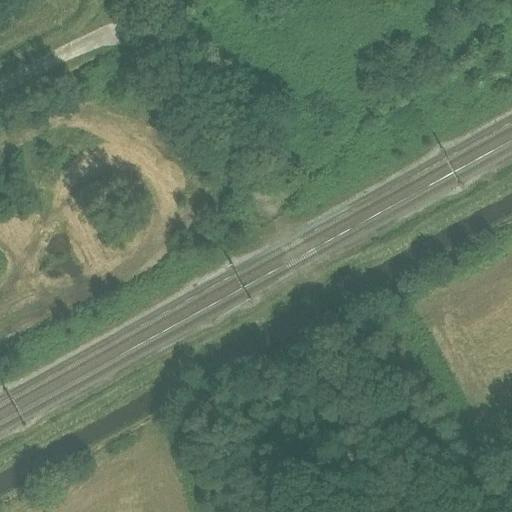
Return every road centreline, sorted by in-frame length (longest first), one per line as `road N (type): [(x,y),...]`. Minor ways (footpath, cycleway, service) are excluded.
road 1 (unclassified): [(0,85),(136,16),(275,217)]
road 2 (track): [(335,303),(468,511)]
